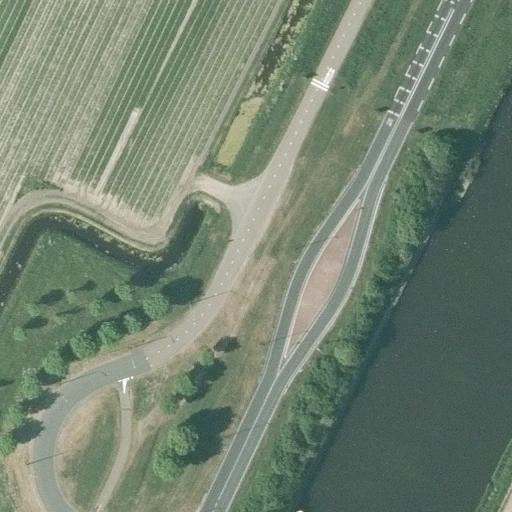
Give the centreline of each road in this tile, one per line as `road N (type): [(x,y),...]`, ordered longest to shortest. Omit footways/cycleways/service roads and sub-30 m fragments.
road 1 (unclassified): [(58,511),(41,461),(52,415),(72,391),(160,352),(201,315),(318,84)]
road 2 (primary): [(275,376),(295,361),(345,282),(374,168)]
road 3 (primary): [(374,168),(301,272),(275,376)]
road 4 (primary): [(374,168),(457,0)]
road 5 (primary): [(211,511),(275,376)]
